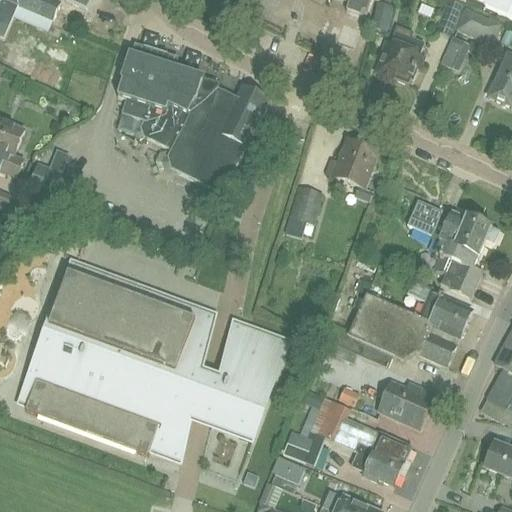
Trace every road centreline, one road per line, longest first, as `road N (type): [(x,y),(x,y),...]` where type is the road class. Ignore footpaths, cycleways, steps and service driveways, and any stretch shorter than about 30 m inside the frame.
road 1 (residential): [(511,180),(188,37),(149,0)]
road 2 (tertiary): [(418,511),(511,297)]
